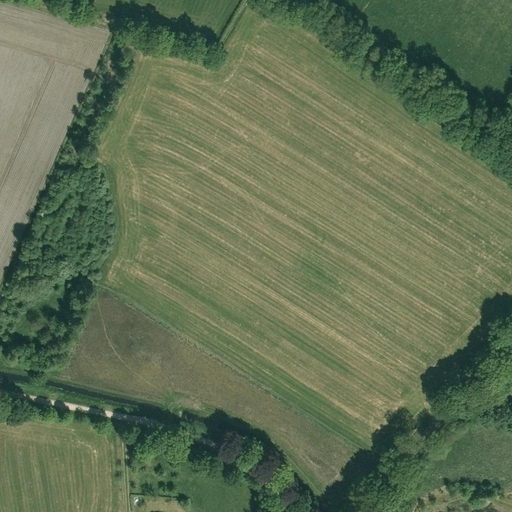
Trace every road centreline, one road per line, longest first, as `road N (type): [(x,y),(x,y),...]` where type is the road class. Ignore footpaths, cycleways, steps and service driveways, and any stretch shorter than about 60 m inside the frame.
road 1 (track): [(295,511),(259,471),(208,442),(0,393)]
road 2 (unclassified): [(364,511),(511,342)]
